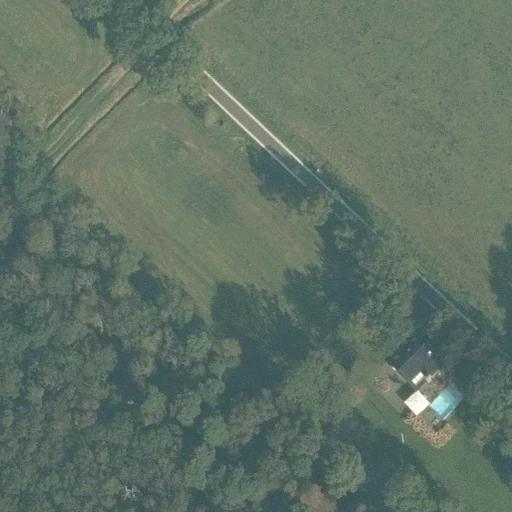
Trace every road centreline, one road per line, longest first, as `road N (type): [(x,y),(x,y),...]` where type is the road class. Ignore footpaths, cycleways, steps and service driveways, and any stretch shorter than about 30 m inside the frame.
road 1 (unclassified): [(511,373),(116,0)]
road 2 (track): [(0,167),(45,158),(188,0)]
